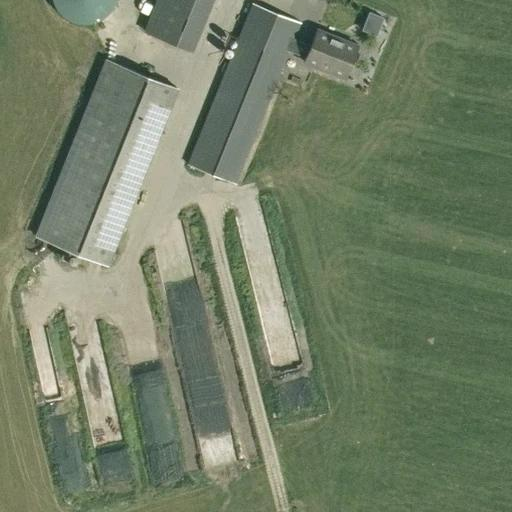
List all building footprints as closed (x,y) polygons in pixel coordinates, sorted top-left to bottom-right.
[(52,0),(53,3),(56,8),(59,13),(64,17),(69,20),(75,22),(81,23),(87,23),(93,22),(99,20),(104,16),(108,12),(112,7),(115,2),(115,0),(52,0)] [(156,0),(145,31),(190,48),(208,0),(156,0)] [(309,43),(292,36),(298,20),(250,1),(187,160),(234,179),(287,48),(304,55),(303,59),(343,76),(357,44),(316,27),(309,43)] [(105,58),(34,236),(108,265),(179,87),(105,58)] [(254,246),(280,240),(277,227),(251,233),(254,246)] [(202,303),(177,308),(180,325),(206,320),(202,303)]
